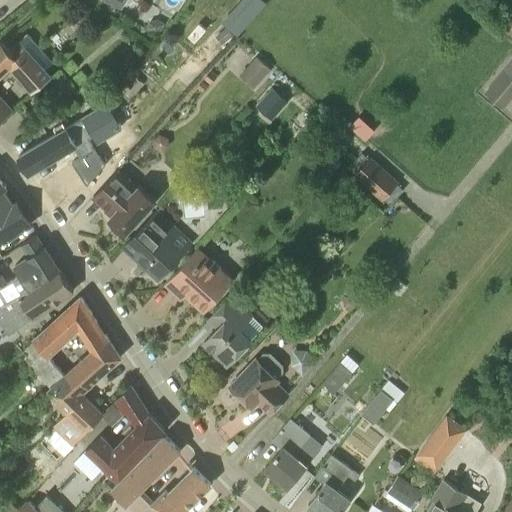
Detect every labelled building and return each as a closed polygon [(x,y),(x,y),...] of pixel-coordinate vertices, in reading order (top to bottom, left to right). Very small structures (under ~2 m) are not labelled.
[(240,0),(224,18),(239,33),(269,0),(240,0)] [(157,36),(164,23),(157,18),(149,19),(145,29),(157,36)] [(222,45),(233,35),(226,27),(215,36),(222,45)] [(53,62),(27,33),(9,49),(3,42),(0,44),(0,72),(9,64),(34,90),(52,76),(45,68),(53,62)] [(252,85),(267,66),(255,55),(239,74),(252,85)] [(503,109),(511,98),(511,58),(484,93),(503,109)] [(216,77),(209,72),(203,79),(210,84),(216,77)] [(135,91),(143,82),(134,75),(127,84),(135,91)] [(208,86),(202,81),(196,88),(202,93),(208,86)] [(287,99),(272,87),(256,106),(271,118),(287,99)] [(77,159),(101,145),(99,141),(100,141),(99,140),(122,124),(107,103),(67,128),(19,156),(29,173),(70,148),(77,159)] [(0,120),(9,114),(0,104),(0,120)] [(381,197),(396,180),(368,156),(353,174),(381,197)] [(86,160),(53,194),(71,212),(104,177),(86,160)] [(135,191),(115,172),(93,196),(114,215),(110,219),(124,233),(154,200),(139,187),(135,191)] [(12,204),(3,190),(7,187),(6,187),(0,191),(0,244),(30,225),(16,202),(12,204)] [(352,210),(363,198),(354,191),(343,203),(352,210)] [(158,279),(191,244),(155,211),(131,238),(142,248),(134,256),(158,279)] [(0,307),(60,269),(44,246),(15,265),(21,274),(1,287),(0,285),(0,307)] [(204,311),(233,279),(214,261),(211,261),(197,249),(164,284),(181,299),(186,294),(204,311)] [(0,327),(2,325),(4,327),(9,334),(34,316),(43,310),(74,290),(60,269),(0,307),(0,327)] [(406,285),(397,277),(388,287),(397,295),(406,285)] [(361,303),(352,291),(341,299),(350,311),(361,303)] [(227,364),(251,339),(239,328),(252,315),(230,294),(207,318),(217,327),(204,341),(217,355),(217,357),(222,362),(224,362),(227,364)] [(46,353),(76,327),(92,313),(81,297),(34,338),(21,353),(53,390),(67,376),(46,353)] [(107,336),(67,376),(53,390),(47,396),(66,414),(54,425),(74,445),(103,414),(83,396),(82,395),(82,393),(83,390),(119,356),(107,336)] [(283,365),(270,353),(263,352),(256,359),(256,358),(229,385),(252,407),(257,401),(270,413),(288,394),(275,382),(278,379),(277,378),(283,372),(283,365)] [(334,393),(352,372),(340,361),(322,382),(334,393)] [(126,411),(138,397),(130,385),(115,400),(126,411)] [(373,424),(393,400),(381,390),(361,414),(373,424)] [(126,469),(161,432),(164,430),(149,414),(115,449),(100,435),(86,449),(117,479),(126,469)] [(288,487),(306,465),(294,454),(310,435),(290,418),(272,440),(281,448),(265,467),(288,487)] [(134,511),(142,511),(153,502),(140,490),(180,451),(165,436),(112,489),(134,511)] [(447,454),(427,440),(417,454),(436,468),(447,454)] [(319,511),(340,511),(350,499),(337,490),(352,469),(331,453),(312,479),(322,486),(309,504),(319,511)] [(153,502),(142,511),(183,511),(210,484),(195,469),(193,467),(168,492),(165,490),(153,502)] [(414,508),(424,492),(398,475),(386,489),(414,508)] [(67,511),(47,493),(35,506),(27,499),(24,503),(15,511),(67,511)] [(502,511),(511,511),(511,497),(502,511)] [(453,511),(433,498),(424,511),(453,511)]
